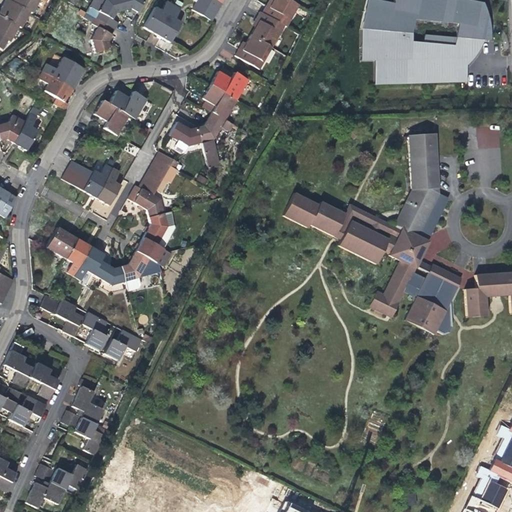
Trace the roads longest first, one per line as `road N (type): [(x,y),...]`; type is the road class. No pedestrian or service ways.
road 1 (residential): [(240,0),(210,49),(187,66),(110,77),(84,93),(25,199),(15,313)]
road 2 (residential): [(15,313),(62,343),(75,364),(8,511)]
